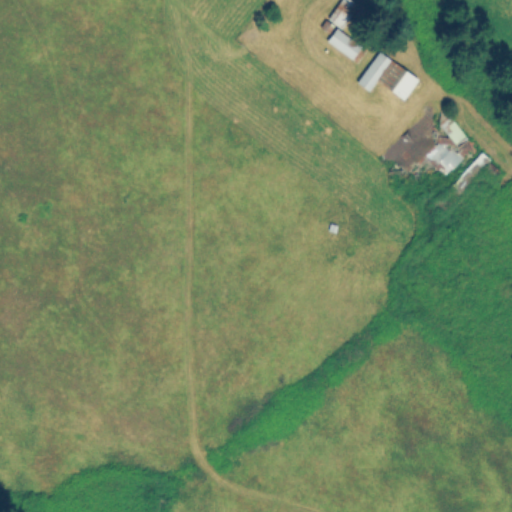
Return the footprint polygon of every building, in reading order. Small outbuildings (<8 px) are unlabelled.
[(339,26),(326,17),(337,0),(350,0),(355,3),(339,26)] [(323,18),(332,24),(327,32),(318,26),(323,18)] [(334,25),(365,47),(355,60),(325,38),(334,25)] [(416,77),(401,98),(374,79),(367,89),(356,81),(377,50),(416,77)] [(392,172),(441,116),(487,157),(454,195),(446,187),(449,184),(440,176),(427,191),(407,173),(401,180),(392,172)] [(325,226),(330,220),(336,225),(332,231),(325,226)]
